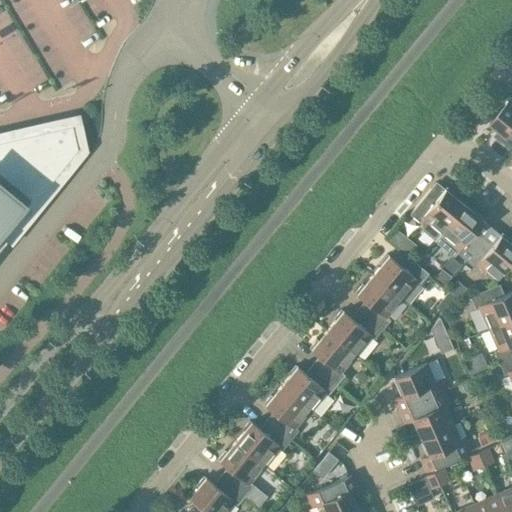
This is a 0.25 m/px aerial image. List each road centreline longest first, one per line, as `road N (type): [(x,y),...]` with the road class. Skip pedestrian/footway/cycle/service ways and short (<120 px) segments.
road 1 (residential): [(511,186),(461,151),(432,156),(139,511)]
road 2 (secondary): [(0,460),(281,113)]
road 3 (secondary): [(261,97),(0,410)]
road 4 (unclassified): [(101,158),(126,75),(178,1)]
road 5 (secondary): [(281,113),(376,0)]
road 6 (residential): [(387,511),(362,453),(386,428),(371,397)]
road 7 (secondary): [(350,0),(261,97)]
road 8 (unclassified): [(261,97),(206,53),(178,1)]
